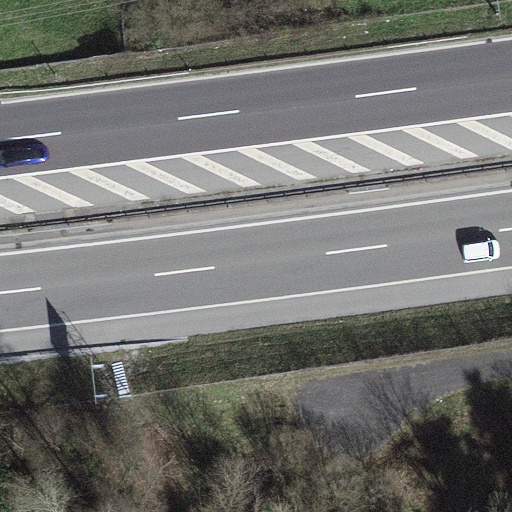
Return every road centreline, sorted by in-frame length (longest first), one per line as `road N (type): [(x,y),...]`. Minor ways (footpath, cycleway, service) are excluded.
road 1 (motorway): [(511,75),(0,139)]
road 2 (motorway): [(0,294),(511,230)]
road 3 (track): [(303,395),(511,360)]
